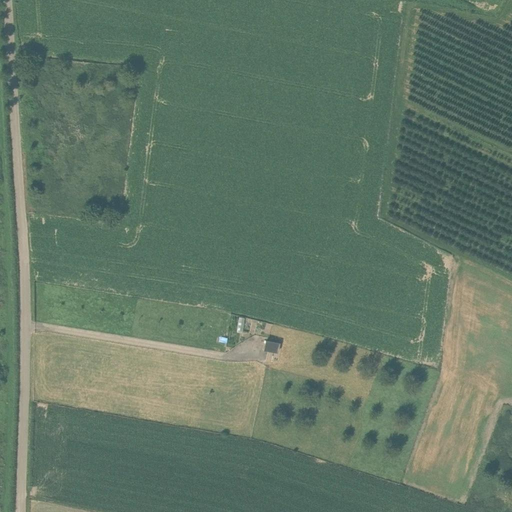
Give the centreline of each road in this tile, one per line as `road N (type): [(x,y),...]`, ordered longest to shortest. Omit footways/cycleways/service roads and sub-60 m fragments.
road 1 (unclassified): [(19,511),(25,323),(4,0)]
road 2 (track): [(25,323),(226,356),(260,351)]
